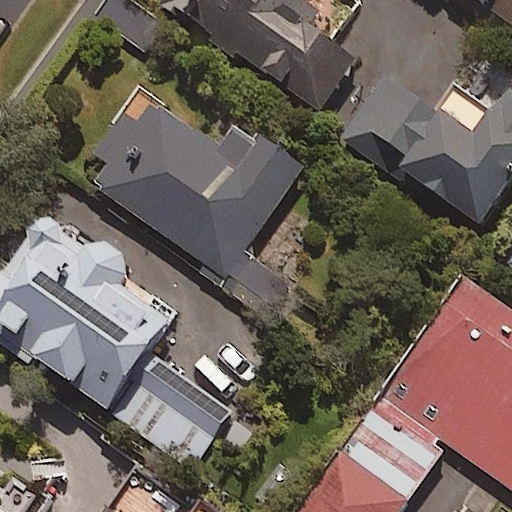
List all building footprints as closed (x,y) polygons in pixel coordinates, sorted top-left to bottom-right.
[(166,0),(323,108),(360,55),(334,37),(359,0),(358,0),(324,0),(324,1),(321,0),(166,0)] [(511,0),(482,0),(511,21),(511,0)] [(476,135),(385,71),(340,136),(405,182),(411,173),(482,223),(511,180),(511,84),(476,135)] [(193,122),(145,87),(99,151),(114,161),(98,184),(238,285),(232,292),(267,318),(290,285),(245,252),(307,167),(211,98),(193,122)] [(126,281),(131,276),(130,258),(120,244),(107,239),(90,242),(51,211),(9,263),(0,255),(0,321),(187,472),(235,413),(156,349),(182,317),(156,296),(152,301),(126,281)] [(511,304),(470,275),(300,511),(402,511),(449,446),(511,490),(511,304)] [(50,422),(0,385),(0,511),(28,511),(57,473),(29,452),(50,422)]
